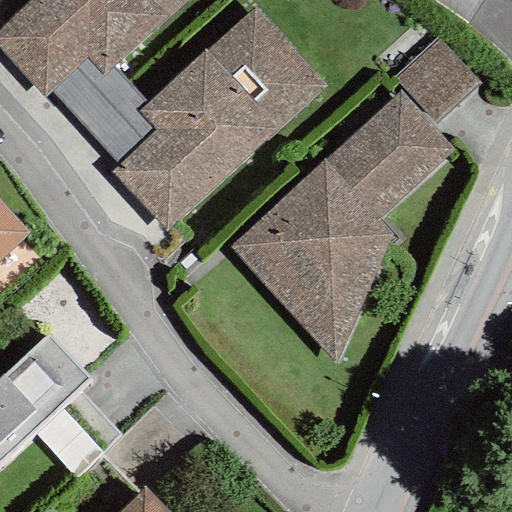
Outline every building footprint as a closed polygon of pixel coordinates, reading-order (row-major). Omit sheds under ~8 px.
[(186,0),(29,0),(0,27),(0,52),(43,98),(50,92),(86,59),(103,77),(114,67),(186,0)] [(326,88),(253,7),(146,103),(137,112),(154,131),(116,166),(109,172),(165,233),(326,88)] [(436,38),(391,77),(434,126),(479,86),(436,38)] [(146,103),(114,67),(103,77),(86,59),(50,92),(116,166),(154,131),(137,112),(146,103)] [(453,152),(398,91),(325,160),(231,246),(336,365),(392,233),(376,221),(453,152)] [(0,200),(0,259),(29,233),(0,200)] [(0,460),(88,379),(47,334),(0,377),(0,460)] [(37,430),(77,473),(121,431),(81,388),(37,430)] [(166,511),(144,489),(119,511),(166,511)]
